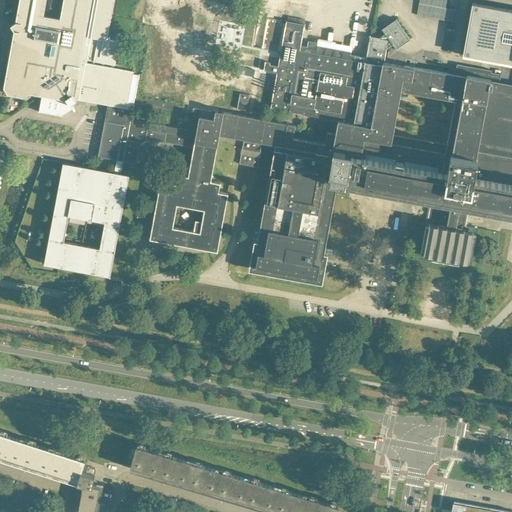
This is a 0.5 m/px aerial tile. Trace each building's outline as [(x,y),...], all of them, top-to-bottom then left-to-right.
[(20,0),(16,22),(11,26),(15,31),(4,89),(8,94),(23,97),(24,96),(28,93),(42,96),(40,111),(39,110),(38,111),(63,116),(62,115),(72,109),(74,111),(75,111),(71,105),(76,101),(75,99),(75,96),(117,104),(128,106),(127,109),(133,110),(139,75),(133,74),(133,72),(114,68),(119,41),(108,39),(109,37),(107,37),(110,22),(111,22),(109,20),(111,19),(111,18),(114,2),(112,0),(20,0)] [(419,0),(417,15),(456,22),(458,11),(445,8),(446,0),(419,0)] [(127,109),(128,106),(117,104),(114,123),(106,121),(97,169),(63,163),(44,264),(110,276),(129,175),(121,173),(123,161),(135,164),(139,143),(146,138),(176,144),(194,147),(188,176),(181,175),(179,184),(161,181),(150,239),(217,251),(228,193),(219,191),(220,182),(211,180),(220,134),(244,139),(242,149),(260,152),(259,157),(241,154),(239,164),(257,167),(271,170),(258,241),(254,241),(249,270),(322,284),(328,254),(324,253),(325,247),(336,187),(335,186),(336,182),(430,199),(426,219),(447,222),(446,227),(445,227),(445,225),(440,224),(440,226),(430,224),(429,224),(429,225),(426,225),(421,252),(424,253),(423,254),(432,256),(432,258),(431,258),(431,259),(459,264),(459,263),(458,263),(459,261),(467,262),(467,263),(468,261),(471,262),(476,234),(472,233),(472,232),(456,229),(457,224),(465,226),(469,207),(511,214),(511,10),(474,4),(464,54),(511,62),(511,83),(500,81),(501,73),(500,73),(500,74),(491,72),(492,70),(468,66),(468,70),(449,67),(448,73),(404,65),(404,66),(384,63),(387,48),(393,44),(396,49),(410,39),(396,19),(382,29),(385,33),(379,38),(370,36),(366,57),(350,55),(349,60),(315,54),(317,43),(308,41),(307,47),(301,45),(304,24),(286,21),(286,24),(281,23),(282,20),(267,18),(262,49),(281,52),(278,66),(270,65),(270,62),(265,62),(264,70),(277,73),(271,108),(337,120),(335,133),(326,131),(324,140),(293,135),(295,125),(212,110),(212,111),(194,108),(190,131),(131,120),(133,110),(127,109)] [(237,67),(236,73),(253,76),(254,70),(237,67)] [(240,93),(237,109),(246,110),(249,95),(240,93)] [(407,355),(423,359),(430,330),(414,326),(407,355)] [(83,466),(85,460),(0,432),(0,456),(14,461),(14,460),(28,464),(28,465),(42,470),(42,469),(57,473),(56,474),(70,479),(71,478),(78,480),(77,483),(83,485),(78,511),(95,511),(100,487),(93,486),(96,470),(96,469),(95,468),(87,466),(87,467),(83,466)] [(336,511),(337,511),(338,506),(137,445),(135,449),(131,448),(128,458),(132,459),(130,466),(138,468),(138,469),(152,473),(152,472),(167,477),(166,478),(180,482),(181,481),(195,485),(195,486),(209,491),(209,490),(224,494),(224,495),(238,499),(238,498),(253,503),(252,504),(266,508),(267,507),(281,511),(336,511)] [(464,511),(466,503),(454,501),(452,511),(442,509),(441,511),(464,511)] [(464,511),(476,511),(478,505),(466,503),(464,511)]
